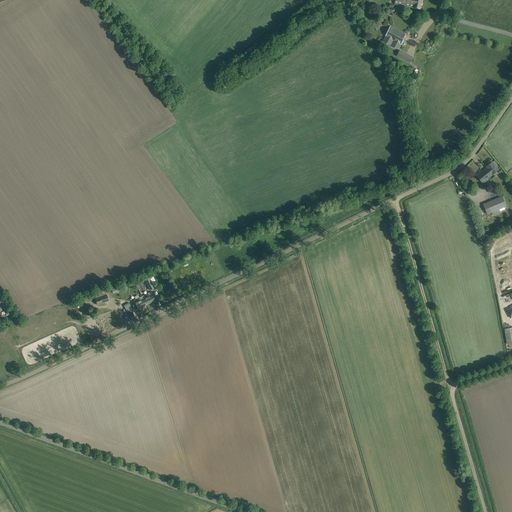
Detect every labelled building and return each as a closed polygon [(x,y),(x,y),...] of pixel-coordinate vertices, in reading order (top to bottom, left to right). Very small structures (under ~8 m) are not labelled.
[(422,0),(395,0),(395,4),(415,8),(420,9),(422,0)] [(375,23),(373,25),(377,30),(383,25),(379,21),(376,24),(375,23)] [(401,44),(406,34),(390,26),(386,36),(383,41),(398,49),(401,44)] [(400,50),(397,56),(403,60),(406,53),(400,50)] [(499,169),(492,162),(486,167),(487,168),(477,176),(482,183),(499,169)] [(507,206),(503,196),(484,204),(488,214),(499,209),(504,207),(507,206)] [(149,277),(145,280),(150,290),(154,288),(156,287),(153,282),(154,281),(153,278),(150,279),(149,277)] [(142,296),(146,305),(155,301),(151,292),(142,296)] [(97,305),(108,300),(106,295),(95,299),(97,305)] [(146,305),(142,296),(135,299),(137,302),(135,303),(138,309),(146,305)] [(129,303),(124,305),(127,312),(132,309),(129,303)] [(12,316),(10,317),(11,318),(13,323),(20,320),(17,314),(16,315),(14,315),(12,316)]
